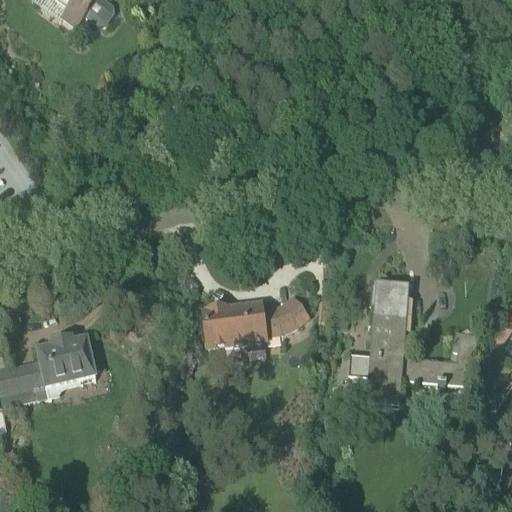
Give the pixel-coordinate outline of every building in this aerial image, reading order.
[(47,0),(66,13),(61,20),(74,30),(82,19),(96,30),(103,30),(111,19),(110,12),(96,1),(97,0),(47,0)] [(334,288),(323,287),(319,326),(330,327),(334,288)] [(349,360),(348,380),(347,383),(368,385),(366,414),(400,416),(402,387),(473,393),(476,366),(477,344),(474,344),(468,337),(460,340),(456,340),(450,371),(403,366),(409,294),(377,292),(371,362),(349,360)] [(258,315),(203,321),(206,350),(207,355),(247,350),(248,357),(265,356),(264,343),(281,342),(290,336),(306,325),(291,305),(282,312),(273,317),(259,319),(258,315)] [(349,312),(337,311),(335,333),(347,334),(349,312)] [(511,318),(490,350),(499,356),(511,336),(511,318)] [(39,367),(9,374),(14,400),(0,403),(0,404),(2,413),(38,405),(38,406),(48,404),(46,395),(93,384),(84,346),(71,349),(70,343),(48,349),(49,354),(37,357),(39,367)] [(0,376),(0,413),(2,413),(0,404),(0,403),(14,400),(9,374),(0,376)] [(511,388),(494,416),(511,427),(511,388)]
